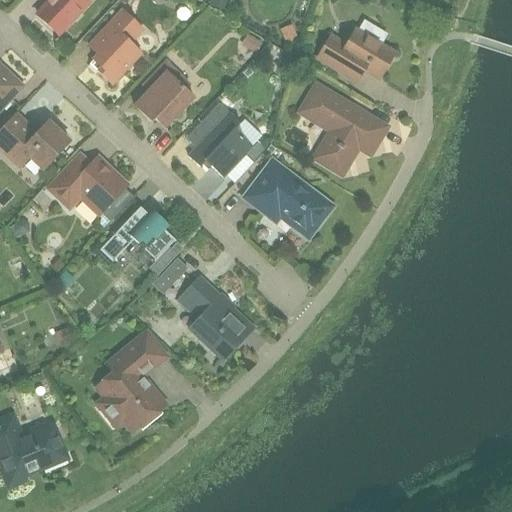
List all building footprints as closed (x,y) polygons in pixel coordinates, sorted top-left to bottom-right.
[(45,0),(49,3),(37,16),(58,35),(89,3),(85,0),(45,0)] [(88,48),(97,57),(90,65),(112,86),(141,55),(129,44),(142,30),(122,12),(88,48)] [(364,22),(358,33),(355,32),(346,47),(331,38),(318,59),(357,83),(364,71),(378,79),(393,55),(380,47),(387,36),(364,22)] [(284,40),(287,47),(299,42),(296,35),(284,40)] [(248,47),(262,55),(268,45),(255,37),(248,47)] [(143,86),(148,92),(134,107),(152,123),(155,120),(165,129),(194,99),(184,90),(189,84),(166,62),(143,86)] [(0,112),(23,88),(0,65),(0,112)] [(362,93),(379,102),(383,94),(367,85),(362,93)] [(315,86),(299,113),(318,125),(323,117),(335,125),(314,159),(342,176),(358,149),(370,156),(380,139),(365,130),(371,119),(315,86)] [(188,158),(199,168),(205,162),(223,179),(252,148),(235,131),(240,125),(219,104),(200,125),(210,134),(188,158)] [(16,115),(0,131),(0,151),(19,169),(29,159),(29,160),(30,159),(43,171),(69,143),(48,123),(37,135),(16,115)] [(47,190),(69,211),(80,199),(99,217),(128,186),(98,158),(91,165),(80,155),(47,190)] [(277,227),(283,220),(300,233),(306,226),(309,228),(317,227),(329,212),(328,204),(272,162),(242,201),(277,227)] [(100,251),(113,263),(134,241),(140,247),(139,248),(143,251),(144,250),(154,261),(153,262),(154,263),(174,242),(175,243),(176,242),(140,208),(100,251)] [(200,281),(181,302),(192,312),(196,307),(205,316),(196,325),(194,324),(188,331),(197,339),(198,337),(222,358),(213,368),(214,369),(232,350),(234,352),(244,340),(242,338),(251,329),(232,312),(235,309),(219,295),(217,297),(200,281)] [(104,306),(93,313),(100,323),(111,315),(104,306)] [(68,351),(81,344),(73,329),(60,336),(68,351)] [(113,374),(96,388),(105,400),(95,408),(110,428),(112,429),(122,421),(133,434),(166,407),(142,377),(166,358),(146,333),(107,366),(113,374)] [(9,488),(26,481),(25,477),(43,469),(41,465),(64,456),(53,428),(29,438),(27,435),(20,438),(12,418),(0,422),(0,459),(5,472),(3,473),(9,488)]
